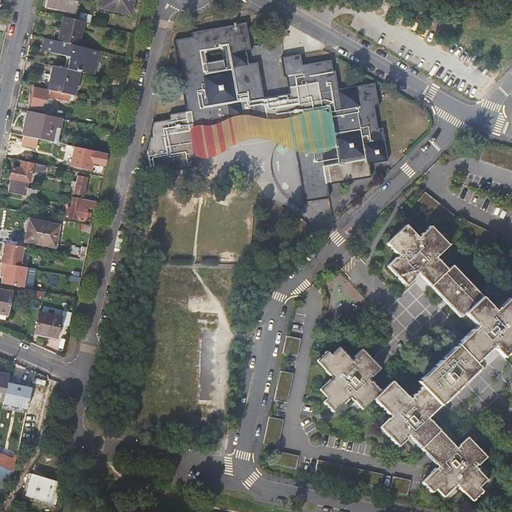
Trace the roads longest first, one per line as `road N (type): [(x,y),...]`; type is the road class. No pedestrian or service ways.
road 1 (residential): [(240,469),(279,296),(436,144),(452,107)]
road 2 (residential): [(79,373),(161,23),(175,0)]
road 3 (residential): [(240,469),(98,447),(79,373)]
road 4 (residential): [(452,107),(263,0)]
road 5 (residential): [(389,511),(269,487),(240,469)]
road 6 (residential): [(26,0),(0,122)]
